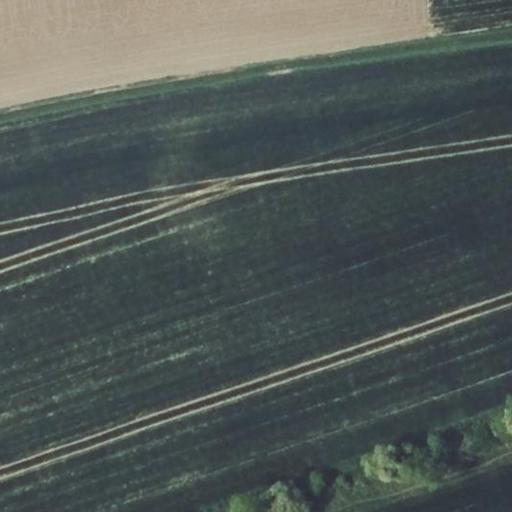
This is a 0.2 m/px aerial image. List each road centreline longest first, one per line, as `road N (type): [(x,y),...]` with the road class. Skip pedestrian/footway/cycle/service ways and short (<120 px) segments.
road 1 (track): [(0,119),(511,38)]
road 2 (track): [(511,450),(329,511)]
